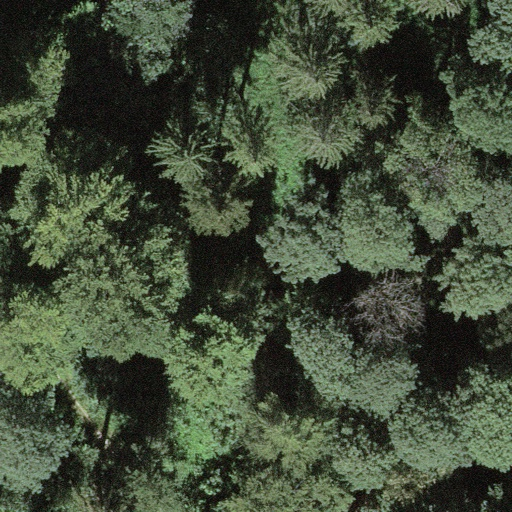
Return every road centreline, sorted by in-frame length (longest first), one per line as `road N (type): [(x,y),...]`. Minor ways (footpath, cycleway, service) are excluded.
road 1 (track): [(353,500),(452,131),(511,42)]
road 2 (track): [(0,289),(160,511)]
